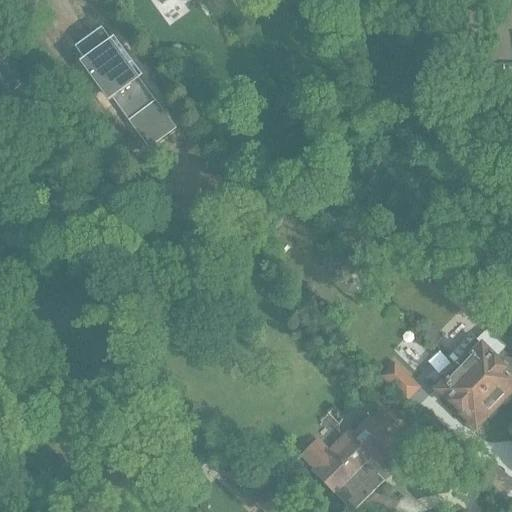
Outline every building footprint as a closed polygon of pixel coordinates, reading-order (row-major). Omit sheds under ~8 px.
[(140,139),(167,119),(103,31),(76,50),(88,66),(91,64),(113,94),(110,96),(140,139)] [(5,59),(4,59),(0,53),(0,84),(1,86),(0,87),(0,90),(6,99),(26,84),(19,74),(17,75),(5,59)] [(289,157),(279,144),(265,154),(274,167),(289,157)] [(196,257),(184,241),(176,247),(189,263),(196,257)] [(459,305),(467,296),(454,284),(446,293),(459,305)] [(511,353),(511,352),(511,339),(483,310),(475,318),(511,353)] [(428,335),(441,342),(444,335),(431,329),(428,335)] [(438,349),(441,342),(428,335),(425,342),(438,349)] [(503,372),(479,348),(481,345),(471,335),(448,359),(458,369),(456,371),(497,412),(499,409),(504,411),(511,404),(510,398),(511,395),(511,375),(506,369),(503,372)] [(396,365),(383,379),(408,403),(421,390),(396,365)] [(495,413),(497,412),(456,371),(434,394),(458,418),(456,420),(472,436),(484,425),(489,426),(496,419),(495,413)] [(341,440),(342,441),(328,455),(317,444),(302,459),(315,472),(312,475),(333,497),(370,460),(379,470),(397,452),(389,443),(394,438),(376,419),(370,425),(367,422),(354,435),(350,431),(341,440)] [(264,511),(293,511),(301,503),(279,483),(269,493),(270,494),(259,506),(264,511)]
